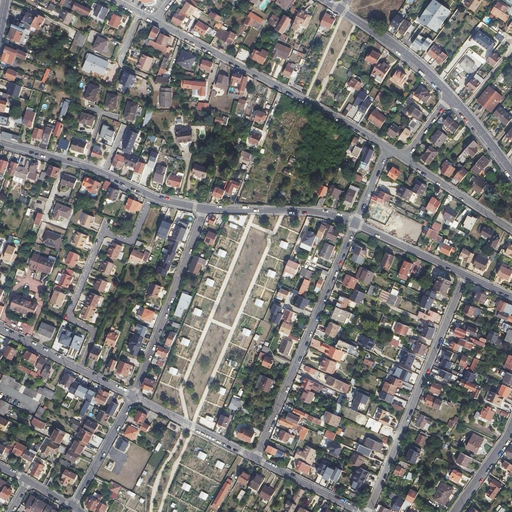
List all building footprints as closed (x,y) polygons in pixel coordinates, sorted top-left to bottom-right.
[(67,0),(65,0),(63,5),(80,14),(89,17),(92,11),(76,3),(73,8),(68,6),(70,2),(67,0)] [(291,0),(277,0),(277,1),(286,8),(288,5),(290,2),(291,0)] [(439,0),(433,0),(419,21),(438,35),(455,11),(439,0)] [(468,0),(466,4),(475,11),(482,0),(468,0)] [(191,3),(188,2),(182,11),(191,16),(192,15),(192,16),(197,8),(195,6),(191,3)] [(498,2),(495,6),(506,12),(508,8),(505,6),(505,5),(502,3),(501,4),(498,2)] [(99,5),(94,3),(92,8),(94,9),(93,11),(95,12),(94,14),(98,16),(100,16),(100,17),(103,19),(108,9),(105,7),(104,8),(102,7),(103,7),(99,5)] [(491,12),(507,22),(510,16),(495,7),(491,12)] [(295,21),(294,25),(293,27),(298,29),(300,26),(301,26),(300,25),(301,22),(306,24),(310,14),(307,13),(305,12),(306,10),(301,8),(299,12),(295,21)] [(178,9),(172,21),(181,25),(187,15),(183,12),(181,15),(180,14),(182,10),(178,9)] [(65,10),(59,21),(69,25),(74,15),(65,10)] [(198,10),(194,16),(198,18),(202,13),(198,10)] [(213,10),(209,15),(218,21),(219,22),(223,17),(213,10)] [(256,20),(261,23),(264,19),(251,11),(248,15),(253,18),(256,20)] [(28,12),(24,21),(29,24),(29,23),(32,25),(32,26),(40,30),(45,18),(40,16),(39,18),(37,17),(36,20),(32,18),(33,15),(28,12)] [(326,13),(321,24),(331,28),(335,20),(330,18),(331,15),(326,13)] [(113,14),(109,23),(118,28),(122,18),(113,14)] [(397,14),(391,24),(398,29),(399,27),(402,24),(405,19),(397,14)] [(186,25),(190,28),(195,18),(192,16),(192,15),(191,16),(186,25)] [(244,23),(249,25),(253,18),(248,15),(244,23)] [(269,23),(278,28),(281,22),(278,20),(279,18),(274,15),(269,23)] [(281,22),(278,28),(277,29),(283,33),(291,20),(285,16),(281,22)] [(400,33),(404,36),(409,29),(412,25),(405,19),(402,24),(404,26),(402,29),(400,33)] [(13,27),(12,28),(14,29),(27,34),(29,35),(31,31),(30,30),(32,26),(32,25),(29,24),(24,21),(23,20),(21,23),(19,22),(18,25),(14,23),(14,24),(13,24),(12,27),(13,27)] [(210,27),(199,20),(194,28),(198,31),(199,30),(206,34),(210,27)] [(482,27),(479,32),(484,35),(480,40),(487,45),(492,39),(489,37),(491,34),(487,31),(488,28),(484,25),(483,27),(482,27)] [(160,30),(154,26),(149,39),(153,41),(156,36),(157,37),(160,30)] [(218,32),(216,36),(232,44),(236,36),(226,31),(227,29),(222,26),(221,27),(218,32)] [(14,29),(12,28),(8,38),(19,43),(20,42),(22,44),(27,34),(14,29)] [(73,39),(83,44),(87,35),(77,30),(73,39)] [(161,34),(157,43),(166,47),(170,38),(161,34)] [(420,35),(413,45),(420,49),(422,46),(426,49),(432,41),(428,37),(425,42),(422,40),(424,38),(420,35)] [(99,37),(93,48),(102,53),(108,41),(99,37)] [(160,50),(166,53),(167,53),(169,48),(166,47),(157,43),(153,41),(149,39),(147,39),(145,42),(146,43),(160,50)] [(274,51),(272,56),(277,58),(278,56),(279,54),(288,58),(292,49),(278,43),(277,44),(274,51)] [(428,54),(435,59),(442,51),(434,45),(428,54)] [(7,47),(5,52),(15,56),(25,60),(28,53),(18,49),(17,51),(7,47)] [(237,58),(245,62),(250,52),(241,48),(237,58)] [(255,49),(251,57),(263,63),(269,53),(264,50),(262,52),(255,49)] [(379,61),(382,54),(373,50),(372,52),(370,51),(365,60),(376,66),(379,61)] [(184,51),(177,62),(189,68),(195,57),(184,51)] [(442,51),(435,59),(442,65),(448,57),(442,51)] [(3,61),(1,66),(9,69),(14,71),(16,67),(12,65),(15,56),(5,52),(2,61),(3,61)] [(494,52),(487,61),(494,67),(501,58),(494,52)] [(90,69),(101,74),(103,68),(106,69),(109,63),(89,54),(83,69),(89,72),(90,69)] [(143,54),(138,67),(148,72),(153,59),(143,54)] [(475,65),(466,58),(460,65),(469,73),(470,71),(472,73),(477,67),(475,65)] [(213,63),(203,60),(201,68),(210,71),(213,63)] [(287,60),(286,62),(288,63),(284,74),(291,78),(296,65),(292,63),(289,61),(287,60)] [(383,63),(379,61),(376,66),(373,72),(378,75),(379,73),(386,76),(392,65),(384,60),(383,63)] [(14,71),(9,69),(6,77),(10,79),(9,80),(13,82),(16,76),(22,78),(23,74),(14,71)] [(48,69),(42,82),(45,83),(50,70),(48,69)] [(399,70),(392,79),(402,86),(406,80),(404,79),(407,75),(399,70)] [(502,83),(508,75),(504,72),(498,80),(502,83)] [(125,73),(121,83),(132,88),(136,77),(125,73)] [(236,75),(233,75),(231,85),(235,86),(236,83),(238,83),(237,87),(240,88),(240,87),(242,76),(243,75),(236,74),(236,75)] [(476,74),(473,77),(481,84),(484,80),(476,74)] [(220,75),(217,84),(222,86),(222,88),(225,90),(229,78),(220,75)] [(157,76),(157,78),(155,82),(170,84),(171,77),(163,76),(163,77),(157,76)] [(242,76),(240,87),(240,88),(239,88),(238,95),(240,95),(242,96),(244,89),(247,78),(242,76)] [(352,77),(348,83),(359,90),(361,86),(360,86),(361,83),(352,77)] [(473,77),(466,87),(468,89),(469,88),(471,90),(474,92),(481,84),(473,77)] [(183,80),(182,87),(193,89),(193,82),(183,80)] [(193,82),(193,89),(195,89),(200,90),(199,95),(205,96),(206,84),(193,82)] [(24,87),(12,83),(8,94),(20,98),(24,87)] [(91,84),(85,98),(95,102),(100,88),(91,84)] [(425,91),(426,89),(421,86),(415,95),(425,102),(431,95),(427,92),(425,91)] [(482,103),(485,106),(497,92),(490,86),(486,91),(488,92),(483,98),(482,97),(478,101),(481,104),(482,103)] [(0,91),(0,111),(5,112),(8,102),(3,101),(3,99),(7,100),(9,95),(0,91)] [(358,104),(361,106),(366,99),(368,95),(362,91),(353,105),(356,107),(358,104)] [(161,92),(160,107),(171,107),(171,92),(161,92)] [(497,92),(485,106),(489,109),(491,111),(495,107),(493,106),(498,100),(500,101),(503,97),(497,92)] [(108,94),(106,107),(116,109),(118,96),(108,94)] [(404,104),(399,110),(402,112),(408,102),(411,104),(414,100),(409,96),(404,104)] [(244,109),(247,101),(241,100),(240,99),(238,106),(244,109)] [(361,106),(359,110),(365,114),(372,103),(366,99),(361,106)] [(71,107),(72,104),(65,101),(61,114),(65,115),(68,106),(71,107)] [(128,102),(124,118),(134,120),(138,105),(128,102)] [(199,102),(198,110),(209,110),(210,103),(199,102)] [(409,112),(417,118),(421,111),(414,106),(409,112)] [(500,106),(494,113),(507,125),(511,118),(511,116),(511,117),(511,116),(511,110),(508,114),(500,106)] [(24,119),(23,125),(32,127),(36,113),(27,110),(24,119)] [(153,110),(147,110),(144,122),(149,124),(153,110)] [(259,110),(255,120),(260,123),(262,119),(265,120),(267,116),(264,114),(265,113),(259,110)] [(380,115),(373,111),(369,118),(381,126),(387,118),(381,113),(380,115)] [(83,113),(80,122),(92,126),(95,117),(83,113)] [(0,123),(8,125),(9,117),(0,115),(0,123)] [(217,116),(215,122),(227,125),(229,118),(225,117),(224,118),(217,116)] [(443,123),(455,133),(459,127),(448,117),(443,123)] [(411,122),(400,136),(405,140),(411,132),(419,121),(414,118),(411,122)] [(56,130),(54,135),(60,136),(62,128),(60,127),(61,124),(58,123),(56,130)] [(388,132),(391,135),(394,137),(395,138),(397,135),(400,131),(401,129),(399,128),(394,124),(388,132)] [(332,126),(328,135),(336,139),(340,130),(332,126)] [(47,127),(40,148),(46,150),(48,142),(47,142),(50,134),(52,135),(54,136),(54,135),(56,130),(52,129),(47,127)] [(182,127),(176,128),(178,143),(182,143),(183,144),(184,145),(185,146),(187,146),(188,146),(189,145),(190,144),(190,142),(193,141),(192,130),(186,131),(186,129),(183,129),(182,127)] [(32,138),(30,145),(34,146),(36,138),(41,140),(44,131),(41,130),(36,128),(35,128),(33,136),(32,138)] [(439,130),(431,140),(439,147),(447,136),(439,130)] [(5,136),(5,138),(13,140),(14,139),(15,138),(19,139),(20,136),(2,132),(1,135),(5,136)] [(124,149),(132,152),(139,135),(130,132),(129,133),(128,133),(123,146),(124,147),(123,149),(124,149)] [(253,133),(249,142),(258,146),(262,136),(253,133)] [(157,137),(150,134),(148,138),(152,140),(151,141),(155,143),(157,137)] [(359,139),(355,137),(349,150),(353,152),(351,157),(357,160),(362,149),(356,146),(359,139)] [(71,142),(61,139),(59,147),(65,149),(68,150),(71,142)] [(84,153),(86,148),(87,144),(87,143),(75,139),(72,149),(84,153)] [(462,158),(462,157),(465,153),(467,155),(470,153),(473,156),(478,151),(475,147),(478,144),(474,140),(472,143),(468,147),(456,160),(458,162),(462,158)] [(52,142),(49,150),(55,152),(58,144),(52,142)] [(93,150),(90,162),(94,164),(95,161),(97,157),(101,158),(103,153),(99,152),(101,147),(96,145),(94,150),(93,150)] [(425,155),(422,159),(430,164),(435,156),(436,157),(439,152),(431,146),(425,155)] [(367,148),(361,162),(367,166),(373,152),(372,152),(373,151),(367,148)] [(251,161),(255,163),(257,156),(242,150),(240,155),(250,159),(251,161)] [(148,166),(155,168),(159,154),(153,152),(148,166)] [(117,154),(112,164),(122,168),(124,164),(125,164),(127,158),(117,154)] [(127,158),(125,164),(136,168),(139,162),(140,159),(129,154),(127,158)] [(476,164),(472,169),(478,174),(490,160),(484,155),(476,164)] [(2,159),(0,163),(0,171),(2,172),(1,175),(4,176),(9,162),(2,159)] [(26,169),(18,166),(18,167),(15,175),(27,180),(28,177),(33,163),(28,161),(26,169)] [(36,164),(33,163),(28,177),(36,180),(38,174),(35,173),(38,165),(37,164),(38,163),(36,162),(36,164)] [(136,168),(135,172),(143,175),(147,165),(139,162),(136,168)] [(445,166),(442,171),(450,176),(455,168),(445,162),(443,165),(445,166)] [(11,165),(12,166),(9,174),(15,176),(15,175),(18,167),(18,166),(18,165),(12,163),(11,165)] [(158,181),(163,183),(167,168),(159,165),(153,180),(158,182),(158,181)] [(206,179),(209,169),(196,165),(193,174),(200,176),(200,177),(206,179)] [(57,178),(60,169),(51,166),(48,174),(57,178)] [(394,167),(389,174),(396,179),(400,172),(394,167)] [(459,171),(454,176),(460,182),(469,172),(463,167),(459,171)] [(27,180),(15,175),(15,176),(13,180),(25,184),(27,180)] [(62,184),(74,188),(77,179),(66,175),(62,184)] [(169,185),(180,188),(183,179),(175,177),(171,176),(169,185)] [(82,187),(97,193),(102,183),(87,177),(82,187)] [(478,178),(472,186),(480,193),(487,185),(478,178)] [(232,180),(227,192),(227,193),(230,194),(231,194),(232,193),(234,186),(239,188),(241,184),(232,180)] [(419,181),(413,191),(422,196),(427,186),(419,181)] [(351,185),(343,204),(352,208),(360,189),(351,185)] [(403,186),(401,185),(396,194),(408,200),(413,191),(403,186)] [(323,186),(319,194),(323,196),(327,188),(323,186)] [(331,187),(328,194),(340,200),(344,192),(339,190),(340,189),(335,187),(334,188),(331,187)] [(111,188),(107,197),(116,201),(120,191),(111,188)] [(213,195),(222,199),(225,191),(216,188),(213,195)] [(379,197),(385,200),(389,202),(392,196),(382,191),(379,197)] [(373,194),(372,198),(383,203),(385,200),(379,197),(373,194)] [(431,201),(427,207),(436,212),(441,203),(436,200),(437,199),(433,197),(431,201)] [(319,200),(317,206),(322,206),(325,199),(323,198),(319,200)] [(140,211),(143,204),(130,199),(126,208),(136,212),(137,209),(140,211)] [(58,204),(55,213),(69,218),(72,209),(58,204)] [(453,223),(458,215),(445,207),(442,213),(445,215),(444,217),(450,222),(453,223)] [(471,230),(477,218),(469,213),(462,225),(471,230)] [(90,228),(92,224),(93,221),(95,217),(86,214),(81,224),(90,228)] [(164,220),(160,230),(169,234),(173,224),(164,220)] [(180,220),(178,225),(188,228),(189,223),(180,220)] [(328,224),(323,222),(318,233),(317,235),(322,238),(328,224)] [(441,225),(435,222),(431,228),(438,232),(441,225)] [(333,226),(329,224),(324,238),(328,240),(329,238),(335,241),(339,231),(333,228),(333,226)] [(178,225),(173,237),(181,240),(182,238),(183,239),(188,228),(178,225)] [(464,236),(466,233),(459,229),(456,228),(453,226),(451,225),(450,228),(464,236)] [(492,235),(494,231),(481,225),(478,232),(484,235),(484,237),(487,239),(488,237),(490,238),(492,235)] [(440,243),(442,238),(444,235),(438,232),(431,228),(428,227),(426,229),(424,233),(435,239),(435,241),(440,243)] [(317,235),(318,233),(315,231),(312,230),(307,228),(302,240),(314,244),(317,235)] [(207,242),(205,245),(212,248),(218,234),(210,231),(205,241),(207,242)] [(48,232),(44,242),(58,247),(62,237),(48,232)] [(75,232),(71,243),(83,248),(86,241),(87,241),(90,236),(79,232),(78,234),(75,232)] [(490,238),(487,244),(495,249),(500,240),(492,235),(490,238)] [(170,250),(176,253),(180,242),(171,238),(167,249),(170,250)] [(440,243),(437,249),(449,254),(452,250),(454,251),(456,248),(447,244),(449,240),(446,239),(446,240),(442,238),(440,243)] [(326,242),(320,255),(329,259),(335,246),(326,242)] [(111,246),(107,255),(117,260),(123,246),(114,243),(113,247),(111,246)] [(12,260),(15,261),(18,254),(14,253),(16,248),(9,245),(4,258),(11,261),(12,260)] [(358,245),(355,253),(365,257),(367,252),(362,250),(363,248),(358,245)] [(464,260),(470,264),(470,263),(474,255),(475,254),(463,249),(460,256),(465,258),(464,260)] [(141,253),(134,250),(130,259),(138,262),(141,255),(141,253)] [(145,254),(141,253),(141,255),(138,262),(142,264),(142,263),(146,265),(151,253),(147,251),(145,254)] [(395,256),(387,252),(381,265),(383,266),(389,268),(395,256)] [(52,272),(56,261),(35,253),(31,264),(52,272)] [(75,267),(76,263),(78,260),(79,257),(71,253),(67,264),(75,267)] [(172,265),(175,257),(168,254),(165,253),(163,257),(167,258),(165,262),(166,262),(172,265)] [(365,257),(355,253),(352,259),(362,264),(365,257)] [(474,255),(470,263),(474,264),(473,266),(483,271),(488,260),(478,255),(477,257),(474,255)] [(202,263),(205,265),(207,261),(195,256),(189,271),(197,274),(202,263)] [(290,258),(285,269),(295,273),(300,262),(290,258)] [(102,266),(100,271),(110,275),(114,264),(105,261),(103,266),(102,266)] [(412,264),(405,261),(400,273),(406,276),(412,264)] [(163,268),(169,270),(172,265),(166,262),(163,268)] [(169,270),(163,268),(160,267),(158,272),(167,276),(169,270)] [(374,272),(362,267),(360,273),(361,273),(358,279),(368,283),(370,279),(371,279),(374,272)] [(511,270),(505,268),(500,277),(502,278),(504,279),(509,281),(511,273),(511,270)] [(18,269),(16,275),(23,277),(24,276),(26,271),(24,271),(18,269)] [(75,271),(68,269),(67,271),(64,270),(63,273),(64,273),(59,284),(68,288),(70,284),(71,282),(72,282),(74,277),(73,277),(75,271)] [(348,274),(344,284),(345,284),(354,289),(358,279),(357,278),(348,274)] [(435,288),(446,294),(452,281),(440,276),(435,288)] [(100,279),(99,278),(95,288),(104,292),(108,282),(107,282),(100,279)] [(305,279),(299,292),(305,295),(311,281),(305,279)] [(323,280),(319,279),(316,286),(315,288),(314,290),(319,292),(320,288),(323,280)] [(153,283),(148,294),(157,298),(162,287),(153,283)] [(373,296),(377,287),(372,284),(368,293),(373,296)] [(62,289),(55,286),(54,289),(56,290),(51,301),(62,306),(65,296),(66,294),(61,292),(62,289)] [(425,294),(434,299),(437,292),(425,287),(422,293),(425,294)] [(281,288),(278,295),(287,298),(289,292),(281,288)] [(350,299),(360,303),(365,293),(356,289),(354,295),(352,294),(350,299)] [(491,292),(484,289),(483,293),(478,291),(477,294),(474,300),(485,304),(487,299),(491,292)] [(384,290),(380,299),(381,300),(387,302),(391,293),(384,290)] [(88,300),(87,304),(96,308),(101,296),(91,292),(90,297),(89,300),(88,300)] [(185,306),(188,307),(192,296),(184,293),(176,315),(181,316),(185,306)] [(398,296),(391,293),(387,302),(394,306),(398,296)] [(430,309),(434,299),(425,294),(420,305),(428,309),(430,309)] [(337,306),(338,307),(345,310),(350,299),(341,295),(339,300),(341,300),(340,302),(339,301),(337,306)] [(16,296),(12,308),(34,316),(38,304),(16,296)] [(298,300),(295,306),(305,310),(307,304),(309,305),(311,300),(301,296),(299,301),(298,300)] [(511,305),(501,300),(497,309),(501,311),(511,315),(511,305)] [(87,304),(86,304),(84,308),(85,309),(84,312),(82,317),(92,321),(97,308),(96,308),(87,304)] [(274,304),(270,312),(275,314),(277,314),(278,312),(279,313),(282,307),(274,304)] [(476,307),(467,304),(464,312),(472,315),(473,314),(478,316),(481,309),(476,307)] [(141,307),(137,318),(151,324),(155,312),(141,307)] [(338,307),(333,318),(349,325),(352,319),(351,318),(353,313),(345,310),(338,307)] [(283,315),(282,319),(283,320),(283,319),(290,321),(294,312),(286,309),(283,315)] [(421,311),(419,316),(423,318),(433,322),(435,317),(437,318),(439,313),(430,309),(428,309),(427,310),(430,311),(428,315),(421,311)] [(499,317),(502,318),(511,322),(511,315),(501,311),(499,317)] [(277,314),(275,314),(272,321),(279,324),(282,319),(283,315),(279,313),(278,312),(277,314)] [(433,322),(423,318),(421,323),(423,323),(420,330),(423,332),(422,335),(431,339),(436,328),(434,327),(435,323),(433,322)] [(6,325),(14,328),(17,322),(9,319),(6,325)] [(16,330),(31,334),(33,326),(19,321),(16,330)] [(285,321),(281,330),(289,334),(292,325),(285,321)] [(42,322),(38,333),(52,338),(56,328),(42,322)] [(330,322),(325,333),(335,337),(340,326),(330,322)] [(399,322),(395,331),(406,336),(410,327),(399,322)] [(137,335),(144,337),(148,328),(137,323),(135,329),(139,330),(137,335)] [(511,325),(504,323),(502,328),(508,331),(507,332),(509,333),(506,340),(511,342),(511,325)] [(466,325),(464,329),(467,331),(481,337),(482,335),(478,333),(478,334),(476,333),(477,329),(466,325)] [(457,327),(455,331),(465,335),(467,331),(464,329),(457,327)] [(64,330),(63,332),(61,338),(63,340),(62,343),(71,347),(75,337),(71,335),(72,333),(64,330)] [(111,332),(106,342),(112,344),(111,346),(115,347),(121,332),(116,330),(115,333),(111,332)] [(453,330),(451,333),(461,338),(464,339),(465,335),(455,331),(453,330)] [(500,345),(502,340),(498,338),(499,334),(491,330),(488,336),(491,337),(489,340),(500,345)] [(164,347),(170,350),(177,334),(172,332),(166,345),(165,345),(164,347)] [(71,347),(78,350),(80,346),(79,345),(80,341),(82,342),(83,338),(76,335),(71,347)] [(130,343),(141,347),(144,337),(137,335),(136,339),(132,337),(130,343)] [(375,341),(362,335),(358,344),(371,350),(373,347),(375,344),(374,344),(375,341)] [(284,338),(279,351),(288,354),(293,342),(284,338)] [(392,338),(390,344),(397,347),(399,341),(392,338)] [(418,341),(411,338),(410,341),(417,344),(414,351),(423,354),(425,350),(426,350),(427,347),(427,346),(418,342),(418,341)] [(459,344),(461,345),(471,349),(473,343),(464,339),(461,338),(459,344)] [(339,339),(337,345),(353,353),(356,346),(348,343),(339,339)] [(452,342),(450,347),(458,351),(461,345),(459,344),(452,342)] [(132,350),(130,354),(137,356),(141,347),(130,343),(128,348),(132,350)] [(159,345),(157,349),(159,350),(157,353),(166,357),(169,352),(170,350),(164,347),(159,345)] [(328,351),(326,354),(340,360),(343,352),(335,348),(330,345),(328,351)] [(335,348),(343,352),(348,354),(352,355),(353,353),(337,345),(335,348)] [(9,346),(4,355),(12,359),(17,350),(9,346)] [(94,347),(89,357),(99,361),(103,350),(94,347)] [(454,352),(448,349),(441,364),(450,368),(453,362),(450,361),(454,352)] [(37,361),(39,356),(28,350),(24,357),(31,360),(32,358),(37,361)] [(411,367),(416,355),(405,350),(400,362),(411,367)] [(465,366),(464,367),(474,372),(479,360),(474,358),(470,368),(466,366),(467,363),(466,363),(469,357),(464,355),(460,364),(465,366)] [(263,365),(271,368),(275,359),(267,356),(263,365)] [(324,363),(321,368),(333,374),(335,368),(336,367),(334,367),(336,363),(325,357),(323,362),(324,363)] [(42,358),(37,367),(42,370),(47,360),(42,358)] [(153,358),(152,362),(156,364),(163,366),(167,358),(165,358),(163,362),(161,361),(161,360),(159,359),(159,361),(153,358)] [(109,367),(114,370),(118,362),(112,359),(109,367)] [(479,360),(474,372),(477,373),(478,371),(478,369),(479,370),(483,361),(481,360),(479,360)] [(121,361),(117,371),(131,376),(135,367),(121,361)] [(17,368),(26,373),(30,374),(32,371),(21,365),(21,366),(18,365),(17,368)] [(316,370),(307,365),(305,370),(314,374),(316,370)] [(412,371),(399,365),(394,376),(404,381),(408,382),(412,371)] [(41,376),(39,379),(42,380),(44,377),(48,379),(51,374),(49,373),(51,368),(47,366),(42,376),(41,376)] [(442,369),(439,375),(450,380),(453,374),(442,369)] [(511,373),(502,370),(500,374),(506,377),(505,381),(511,384),(511,373)] [(32,371),(30,374),(39,379),(41,376),(32,371)] [(468,375),(466,380),(468,381),(468,380),(473,382),(475,377),(473,377),(474,373),(468,371),(466,374),(468,375)] [(26,373),(21,383),(24,385),(30,374),(26,373)] [(76,379),(67,374),(62,383),(71,388),(75,381),(76,379)] [(255,386),(258,388),(264,376),(261,374),(255,386)] [(13,380),(4,375),(1,381),(30,397),(42,403),(46,396),(42,394),(38,392),(24,385),(21,383),(13,380)] [(350,384),(330,375),(328,381),(334,384),(334,386),(339,388),(341,385),(345,387),(343,390),(347,392),(348,390),(350,384)] [(391,375),(388,382),(397,386),(401,387),(404,381),(394,376),(391,375)] [(264,376),(258,388),(269,392),(274,380),(264,376)] [(300,386),(305,388),(310,390),(315,393),(316,393),(320,384),(304,377),(300,386)] [(146,378),(143,387),(147,388),(147,387),(153,389),(154,384),(156,384),(157,382),(146,378)] [(476,390),(473,397),(477,399),(483,387),(468,381),(466,380),(462,378),(460,383),(465,385),(465,386),(476,390)] [(81,384),(75,381),(71,388),(69,392),(75,395),(80,385),(81,384)] [(388,382),(386,381),(382,390),(394,395),(397,386),(388,382)] [(434,381),(430,391),(435,393),(434,394),(438,395),(443,385),(434,381)] [(89,388),(81,384),(80,385),(75,395),(84,399),(85,396),(89,389),(89,388)] [(507,398),(511,388),(503,384),(499,394),(505,397),(507,398)] [(42,394),(46,396),(52,399),(55,393),(45,388),(44,389),(42,394)] [(305,388),(300,399),(310,403),(315,393),(310,390),(305,388)] [(89,398),(80,414),(85,416),(87,412),(88,409),(90,404),(96,393),(96,392),(89,389),(85,396),(89,398)] [(99,394),(96,393),(90,404),(93,406),(96,400),(104,404),(110,394),(101,389),(99,394)] [(394,395),(382,390),(380,397),(392,402),(394,396),(394,395)] [(365,394),(358,391),(357,394),(351,409),(357,411),(361,402),(366,404),(369,396),(365,394)] [(499,394),(492,391),(488,400),(499,405),(501,400),(503,401),(505,397),(499,394)] [(428,394),(425,401),(427,402),(426,403),(440,409),(444,401),(428,394)] [(230,407),(236,410),(241,399),(235,396),(230,407)] [(0,402),(0,412),(5,415),(10,404),(1,399),(0,402)] [(119,405),(112,401),(106,413),(111,415),(113,416),(119,405)] [(337,402),(332,413),(337,415),(341,405),(338,403),(337,402)] [(40,406),(35,417),(42,420),(47,410),(40,406)] [(150,410),(142,406),(140,411),(147,415),(150,410)] [(475,417),(487,422),(488,419),(490,420),(491,420),(495,412),(490,410),(491,407),(488,406),(487,409),(483,407),(481,412),(478,411),(475,417)] [(297,409),(292,407),(291,409),(294,410),(293,413),(303,417),(305,412),(303,411),(297,409)] [(106,424),(111,415),(106,413),(101,410),(97,419),(106,424)] [(144,426),(142,430),(146,432),(150,425),(144,422),(147,415),(140,411),(135,420),(140,423),(139,424),(142,426),(142,424),(144,426)] [(386,425),(391,427),(394,421),(388,419),(391,413),(385,411),(380,422),(386,425)] [(289,412),(286,419),(298,424),(301,417),(289,412)] [(228,416),(223,414),(219,423),(227,426),(230,417),(231,414),(229,413),(228,416)] [(322,420),(306,413),(305,415),(310,418),(309,419),(317,423),(319,420),(321,421),(322,420)] [(337,415),(332,413),(330,419),(332,420),(330,424),(332,424),(337,427),(341,417),(337,415)] [(422,414),(416,425),(423,429),(427,422),(431,423),(432,419),(422,414)] [(10,421),(0,416),(0,428),(5,431),(10,421)] [(35,417),(32,424),(37,427),(38,425),(44,428),(47,423),(35,417)] [(286,419),(282,417),(280,421),(282,422),(281,423),(287,426),(288,425),(300,430),(301,425),(298,424),(286,419)] [(88,420),(84,428),(93,433),(98,425),(88,420)] [(167,427),(175,432),(179,425),(170,421),(167,427)] [(243,423),(237,436),(251,442),(257,428),(243,423)] [(130,426),(125,435),(134,439),(138,431),(130,426)] [(299,437),(300,438),(304,440),(305,437),(308,431),(309,429),(304,427),(302,431),(301,430),(299,434),(300,434),(299,437)] [(66,433),(57,428),(51,439),(61,444),(66,433)] [(83,428),(78,438),(87,443),(88,444),(93,433),(84,428),(83,428)] [(295,435),(282,429),(279,437),(288,441),(290,436),(293,438),(295,435)] [(337,433),(328,429),(325,436),(334,440),(337,433)] [(433,437),(422,431),(416,442),(423,445),(427,437),(432,440),(433,437)] [(474,434),(467,447),(477,452),(484,439),(474,434)] [(80,453),(81,454),(84,449),(87,443),(78,438),(75,444),(72,449),(80,453)] [(122,439),(117,448),(124,452),(130,441),(125,438),(124,440),(122,439)] [(368,438),(365,446),(373,449),(380,452),(384,444),(368,438)] [(13,451),(23,457),(27,449),(28,447),(15,441),(12,446),(15,447),(13,451)] [(63,453),(67,447),(61,444),(60,447),(48,441),(42,453),(48,456),(51,450),(57,453),(58,451),(63,453)] [(330,441),(327,446),(331,448),(330,451),(338,455),(342,446),(330,441)] [(13,451),(15,447),(12,446),(9,444),(8,444),(7,447),(0,443),(0,452),(3,454),(5,451),(11,454),(12,453),(13,451)] [(27,449),(23,457),(33,462),(37,454),(41,447),(37,445),(36,448),(37,448),(36,451),(31,449),(30,451),(27,449)] [(284,452),(269,445),(267,450),(282,458),(284,452)] [(410,448),(406,459),(416,464),(418,458),(416,457),(420,449),(414,446),(412,449),(410,448)] [(300,451),(296,458),(301,460),(311,466),(318,469),(320,466),(314,463),(313,462),(315,458),(318,451),(309,447),(306,454),(300,451)] [(80,453),(72,449),(71,449),(66,457),(76,462),(80,453)] [(380,452),(373,449),(371,452),(375,453),(374,455),(382,459),(384,454),(380,452)] [(208,454),(201,451),(198,456),(205,460),(208,454)] [(471,457),(462,452),(457,462),(466,467),(471,457)] [(355,453),(351,462),(359,467),(360,467),(364,457),(355,453)] [(61,459),(59,462),(69,467),(71,463),(61,459)] [(219,460),(216,465),(223,469),(226,463),(219,460)] [(311,466),(301,460),(297,467),(308,473),(311,466)] [(408,463),(400,460),(399,462),(406,464),(404,468),(406,469),(408,463)] [(511,471),(509,476),(511,477),(511,476),(511,464),(505,460),(502,465),(511,471)] [(322,461),(317,472),(324,475),(329,465),(322,461)] [(37,462),(32,473),(39,477),(45,466),(37,462)] [(406,464),(399,462),(394,473),(403,477),(406,469),(404,468),(406,464)] [(335,469),(329,466),(323,477),(330,480),(335,469)] [(343,470),(336,467),(331,478),(338,481),(343,470)] [(359,467),(356,472),(367,477),(370,472),(360,467),(359,467)] [(64,478),(61,483),(67,486),(69,481),(74,483),(78,475),(67,469),(62,478),(64,478)] [(455,470),(451,477),(459,481),(463,474),(455,470)] [(243,472),(239,480),(247,484),(251,476),(243,472)] [(360,481),(364,483),(367,477),(356,472),(354,478),(356,479),(360,481)] [(256,474),(250,485),(258,490),(265,479),(256,474)] [(233,481),(228,478),(223,487),(218,496),(213,505),(217,508),(219,505),(220,505),(229,490),(232,485),(231,484),(233,481)] [(356,479),(353,483),(351,488),(360,492),(364,483),(360,481),(356,479)] [(493,486),(487,495),(492,498),(502,485),(493,479),(490,484),(493,486)] [(113,485),(110,489),(118,493),(122,486),(114,482),(113,485)] [(185,482),(182,487),(189,491),(192,486),(185,482)] [(3,491),(10,494),(12,490),(9,488),(10,485),(7,484),(3,491)] [(439,489),(434,499),(445,504),(453,489),(444,484),(441,490),(439,489)] [(265,485),(259,495),(269,501),(275,491),(265,485)] [(286,510),(290,511),(293,511),(303,495),(306,490),(304,491),(300,488),(292,503),(289,501),(286,506),(288,507),(286,510)] [(405,501),(402,508),(405,510),(409,503),(407,502),(408,500),(410,501),(413,503),(414,501),(419,492),(411,488),(405,501)] [(237,499),(241,501),(246,492),(242,490),(237,499)] [(7,499),(10,494),(3,491),(2,492),(0,496),(0,499),(4,502),(6,499),(7,499)] [(209,494),(202,491),(199,496),(206,500),(209,494)] [(87,507),(95,511),(97,507),(100,501),(103,497),(95,492),(92,499),(88,497),(85,503),(88,504),(87,507)] [(392,492),(390,495),(389,497),(396,501),(397,498),(398,495),(392,492)] [(30,498),(25,506),(31,510),(37,499),(33,496),(32,499),(30,498)] [(397,498),(396,501),(392,508),(400,511),(402,508),(405,501),(397,498)] [(37,499),(31,510),(35,511),(42,511),(44,509),(47,504),(37,499)] [(100,501),(97,507),(98,508),(95,511),(104,511),(107,505),(100,501)]
